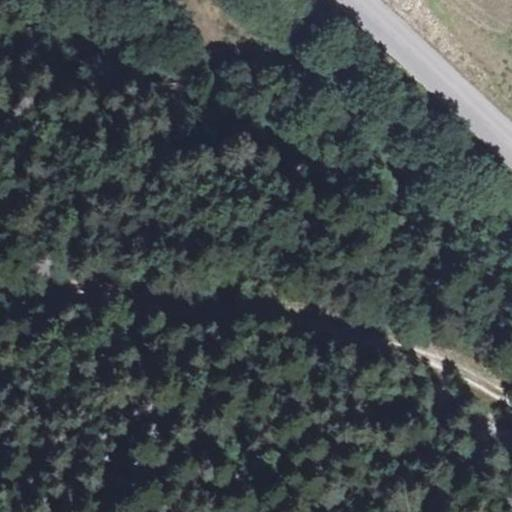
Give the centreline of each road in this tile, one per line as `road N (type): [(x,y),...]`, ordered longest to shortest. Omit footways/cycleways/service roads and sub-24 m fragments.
road 1 (track): [(0,310),(47,287),(78,285),(287,303),(448,357),(511,395)]
road 2 (tertiary): [(356,0),(511,144)]
